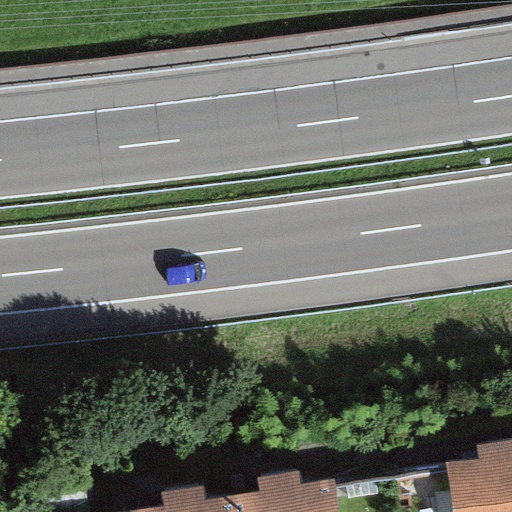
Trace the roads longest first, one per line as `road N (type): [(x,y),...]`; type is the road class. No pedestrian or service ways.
road 1 (motorway): [(511,96),(0,161)]
road 2 (motorway): [(0,278),(511,215)]
